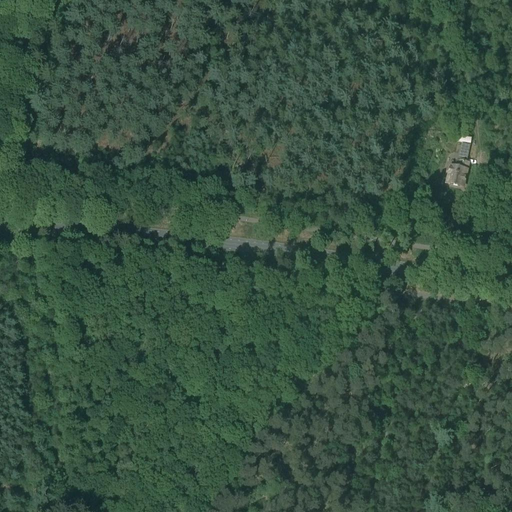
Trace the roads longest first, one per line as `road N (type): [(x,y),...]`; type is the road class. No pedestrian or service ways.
road 1 (secondary): [(511,286),(200,240),(0,222)]
road 2 (unknown): [(68,0),(32,157),(0,177)]
